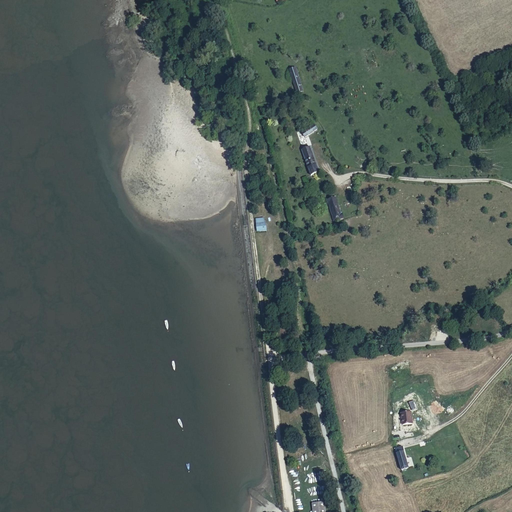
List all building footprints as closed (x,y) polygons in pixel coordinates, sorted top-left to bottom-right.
[(296,68),(289,70),(297,94),(303,92),(296,68)] [(315,125),(303,133),(305,138),(317,130),(315,125)] [(311,148),(303,151),(311,176),(319,173),(311,148)] [(336,197),(327,200),(335,222),(345,218),(343,213),(341,214),(336,197)] [(258,232),(267,231),(266,227),(266,223),(265,223),(264,219),(256,219),(258,232)] [(418,409),(414,401),(409,403),(413,411),(418,409)] [(412,412),(401,413),(402,425),(413,424),(412,412)] [(408,468),(402,447),(395,449),(402,470),(408,468)] [(325,511),(324,502),(313,504),(313,511),(325,511)]
